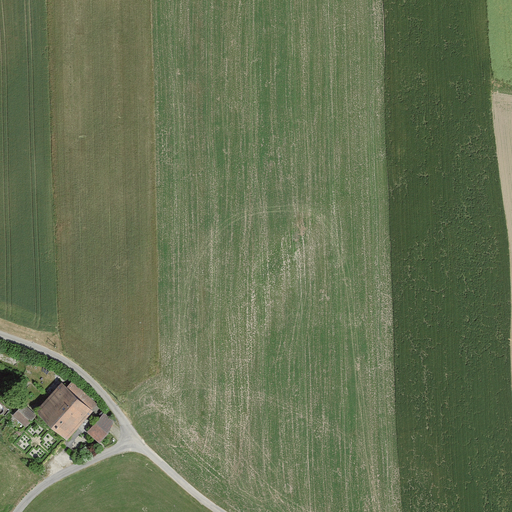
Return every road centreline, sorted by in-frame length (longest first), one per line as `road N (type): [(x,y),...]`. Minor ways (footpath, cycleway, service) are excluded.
road 1 (unclassified): [(0,335),(68,361),(134,439)]
road 2 (unclassified): [(17,511),(46,481),(134,439)]
